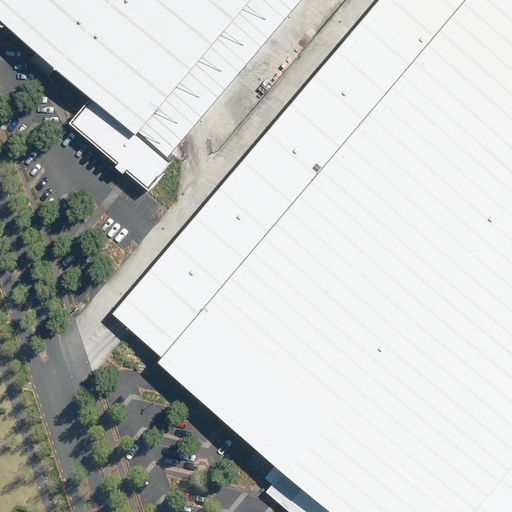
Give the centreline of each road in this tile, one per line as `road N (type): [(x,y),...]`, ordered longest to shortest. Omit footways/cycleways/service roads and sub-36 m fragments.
road 1 (unclassified): [(0,192),(106,511)]
road 2 (unclassified): [(77,511),(0,261)]
